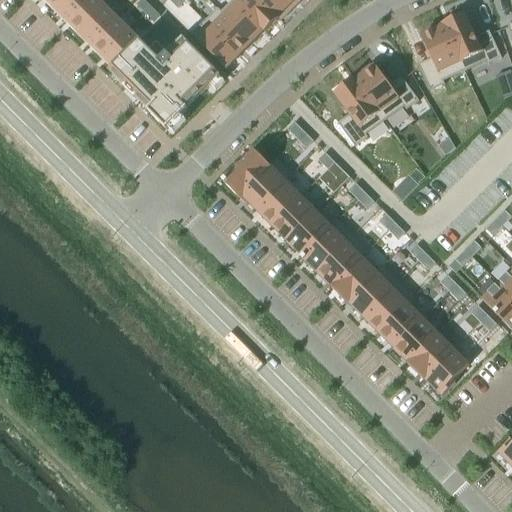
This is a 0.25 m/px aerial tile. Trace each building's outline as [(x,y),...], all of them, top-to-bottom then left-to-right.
[(43,0),(54,11),(64,0),(43,0)] [(64,0),(54,11),(66,22),(87,0),(64,0)] [(98,0),(87,0),(66,22),(78,34),(105,6),(98,0)] [(143,0),(142,0),(137,5),(146,14),(151,8),(143,0)] [(182,0),(168,0),(177,9),(184,2),(182,0)] [(221,12),(220,13),(252,44),(264,32),(265,32),(233,0),(221,12)] [(233,0),(265,32),(264,32),(265,33),(279,19),(278,18),(277,19),(258,0),(233,0)] [(258,0),(277,19),(278,18),(290,6),(283,0),(258,0)] [(105,6),(78,34),(90,46),(117,18),(105,6)] [(151,8),(146,14),(154,22),(160,17),(155,11),(151,8)] [(218,9),(204,22),(239,57),(252,44),(220,13),(221,12),(218,9)] [(464,14),(441,25),(442,26),(443,25),(465,72),(486,62),(487,65),(502,59),(489,31),(476,38),(464,14)] [(117,18),(90,46),(101,58),(129,30),(117,18)] [(164,20),(155,29),(169,42),(177,34),(164,20)] [(204,22),(191,36),(226,71),(239,57),(204,22)] [(431,59),(418,65),(430,92),(445,85),(443,82),(465,72),(443,25),(442,26),(420,36),(431,59)] [(129,30),(101,58),(113,69),(113,70),(141,42),(129,30)] [(113,69),(110,72),(125,87),(124,88),(125,89),(124,90),(134,99),(135,99),(136,99),(150,112),(149,113),(155,118),(154,119),(161,125),(167,131),(169,129),(181,116),(188,110),(187,109),(204,92),(211,86),(220,77),(220,76),(183,39),(168,54),(156,42),(149,50),(141,42),(113,70),(113,69)] [(356,80),(355,81),(385,122),(404,108),(406,111),(419,101),(401,77),(390,86),(375,66),(356,80)] [(511,74),(511,71),(495,77),(503,99),(511,96),(511,74)] [(355,79),(334,94),(350,115),(338,124),(355,148),(368,139),(366,135),(385,122),(355,81),(356,80),(355,79)] [(295,123),(288,130),(297,140),(304,133),(295,123)] [(304,133),(297,140),(306,149),(313,142),(304,133)] [(449,139),(438,147),(445,157),(455,149),(449,139)] [(254,151),(223,182),(239,198),(270,167),(269,166),(254,151)] [(325,154),(318,161),(328,170),(335,163),(325,154)] [(270,167),(239,198),(246,205),(248,203),(256,211),(286,182),(286,183),(293,176),(276,159),(269,166),(270,167)] [(335,163),(328,170),(337,180),(344,173),(335,163)] [(286,182),(256,211),(272,227),(301,197),(300,197),(286,183),(286,182)] [(356,184),(349,191),(358,201),(365,194),(356,184)] [(398,187),(392,192),(402,202),(408,197),(398,187)] [(301,197),(272,227),(287,242),(316,213),(317,213),(320,210),(303,193),(300,197),(301,197)] [(365,194),(358,201),(368,210),(375,203),(365,194)] [(505,211),(495,221),(502,228),(511,218),(505,211)] [(316,213),(287,242),(302,257),(331,228),(330,227),(317,213),(316,213)] [(386,215),(379,222),(389,232),(396,225),(386,215)] [(302,257),(301,258),(316,274),(353,237),(337,220),(330,227),(331,228),(302,257)] [(495,221),(486,230),(493,237),(502,228),(495,221)] [(396,225),(389,232),(398,241),(405,234),(396,225)] [(353,237),(316,274),(332,289),(365,255),(366,256),(369,252),(353,237)] [(474,242),(465,251),(472,258),(481,249),(474,242)] [(417,246),(410,253),(419,262),(426,255),(417,246)] [(465,251),(455,261),(462,268),(472,258),(465,251)] [(365,255),(332,289),(347,305),(348,304),(348,303),(381,271),(380,270),(366,256),(365,255)] [(426,255),(419,262),(428,271),(435,264),(426,255)] [(381,271),(348,303),(348,304),(363,319),(399,282),(383,266),(380,270),(381,271)] [(511,269),(497,284),(511,298),(511,269)] [(447,276),(440,283),(450,293),(457,286),(447,276)] [(399,282),(363,319),(378,334),(411,301),(412,302),(415,298),(399,282)] [(511,298),(497,284),(481,300),(495,313),(494,313),(497,316),(511,329),(511,327),(511,298)] [(457,286),(450,293),(459,302),(466,295),(457,286)] [(411,301),(378,334),(393,349),(423,320),(427,317),(412,302),(411,301)] [(478,307),(471,314),(480,323),(488,316),(478,307)] [(488,316),(480,323),(490,333),(497,326),(488,316)] [(423,320),(393,349),(408,364),(409,365),(438,335),(423,320)] [(408,364),(407,365),(423,381),(424,380),(453,350),(438,335),(409,365),(408,364)] [(453,350),(424,380),(442,398),(455,385),(453,382),(469,366),(453,350)] [(511,441),(499,454),(511,467),(511,441)]
